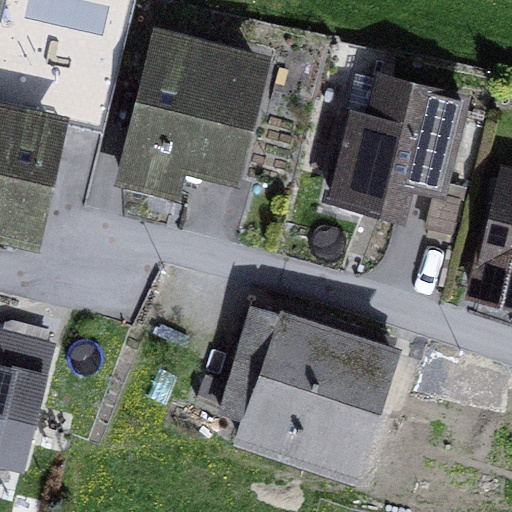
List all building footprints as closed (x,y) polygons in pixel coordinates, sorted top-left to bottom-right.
[(180,164),(229,176),(257,62),(162,38),(126,181),(152,188),(156,170),(177,175),(180,164)] [(352,109),(371,114),(380,78),(361,74),(352,109)] [(400,210),(409,177),(440,185),(460,105),(463,106),(464,100),(380,78),(371,114),(352,109),(331,193),(400,210)] [(0,229),(25,235),(50,123),(0,112),(0,229)] [(152,188),(173,193),(177,175),(156,170),(152,188)] [(511,177),(509,177),(501,208),(493,206),(474,292),(511,301),(511,177)] [(437,195),(428,229),(452,236),(461,202),(437,195)] [(237,365),(371,411),(392,352),(387,351),(391,338),(293,305),(288,319),(257,308),(245,341),(237,365)] [(0,457),(22,463),(51,348),(0,334),(0,457)] [(241,438),(349,475),(371,411),(237,365),(230,384),(206,376),(199,395),(224,404),(221,411),(247,420),(241,438)]
